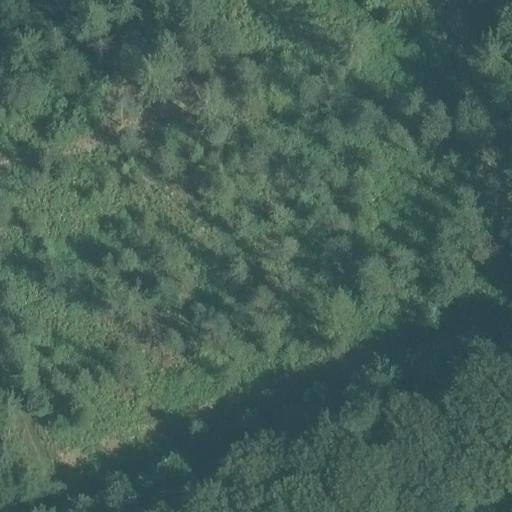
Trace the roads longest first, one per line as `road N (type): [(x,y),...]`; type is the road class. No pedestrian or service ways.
road 1 (track): [(173,511),(511,365)]
road 2 (track): [(48,511),(34,420),(0,354)]
